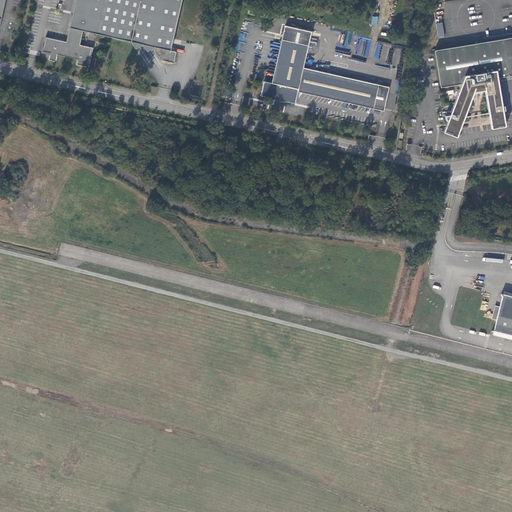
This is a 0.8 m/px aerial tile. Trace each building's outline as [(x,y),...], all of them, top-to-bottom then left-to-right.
[(78,0),(71,27),(84,30),(173,49),(184,0),(78,0)] [(436,24),(438,38),(445,36),(442,22),(436,24)] [(276,84),(287,25),(284,24),(273,83),(276,84)] [(299,92),(385,111),(390,88),(305,68),(313,32),(287,25),(276,84),(273,83),(266,82),(262,96),(297,104),(299,92)] [(84,30),(71,27),(68,43),(64,42),(48,38),(43,53),(51,55),(50,60),(57,61),(59,55),(80,60),(78,65),(90,67),(94,48),(81,45),(84,30)] [(511,38),(492,42),(437,51),(444,88),(464,84),(467,76),(500,71),(502,78),(511,75),(511,38)] [(464,84),(446,132),(461,137),(464,128),(479,88),(488,87),(494,123),(495,129),(509,127),(502,78),(500,71),(467,76),(464,84)] [(400,191),(398,196),(405,199),(408,193),(400,191)] [(339,225),(351,204),(344,200),(332,221),(339,225)] [(511,297),(499,294),(501,297),(498,307),(495,319),(493,330),(490,331),(492,332),(511,336),(511,297)] [(511,336),(492,332),(491,336),(511,341),(511,336)]
